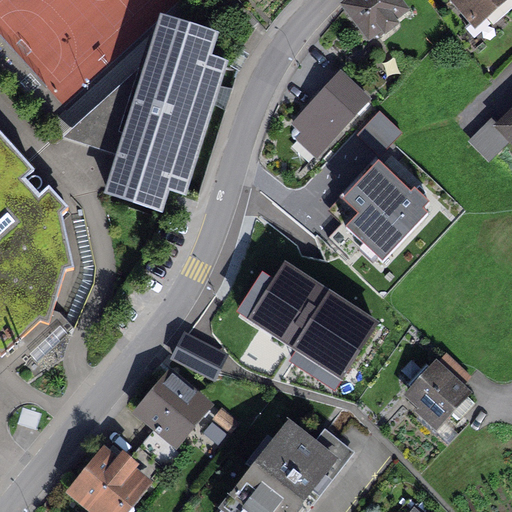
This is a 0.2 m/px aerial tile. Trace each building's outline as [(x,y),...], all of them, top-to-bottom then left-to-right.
[(402,0),(347,0),(339,7),(369,45),(379,37),(383,43),(402,28),(398,24),(413,12),(402,0)] [(447,0),(476,32),(511,0),(447,0)] [(117,158),(104,200),(162,218),(170,195),(187,200),(230,65),(213,60),(219,39),(161,21),(124,136),(117,158)] [(372,102),(341,72),(291,125),(301,135),(296,140),(317,160),(372,102)] [(511,110),(498,124),(494,129),(510,145),(511,147),(511,110)] [(498,124),(493,119),(468,143),(490,165),(510,145),(494,129),(498,124)] [(0,359),(1,361),(40,325),(50,327),(66,275),(75,272),(63,219),(69,212),(49,190),(40,199),(26,183),(35,175),(0,135),(0,359)] [(378,166),(342,204),(358,219),(347,230),(383,265),(429,217),(424,213),(429,207),(415,193),(411,197),(378,166)] [(412,390),(404,398),(417,411),(414,414),(436,434),(473,395),(437,362),(430,370),(428,367),(424,371),(412,360),(401,372),(413,383),(409,388),(412,390)] [(171,370),(133,416),(153,433),(178,453),(215,407),(171,370)] [(240,425),(221,410),(213,421),(231,436),(240,425)] [(316,444),(289,423),(220,511),(221,511),(301,511),(314,496),(340,462),(316,444)] [(355,454),(325,431),(316,444),(340,462),(314,496),(320,500),(355,454)] [(178,453),(153,433),(131,461),(140,468),(139,471),(156,484),(152,489),(155,492),(183,458),(178,453)] [(109,446),(67,496),(86,511),(132,511),(152,489),(156,484),(139,471),(140,468),(131,461),(124,455),(122,457),(109,446)]
